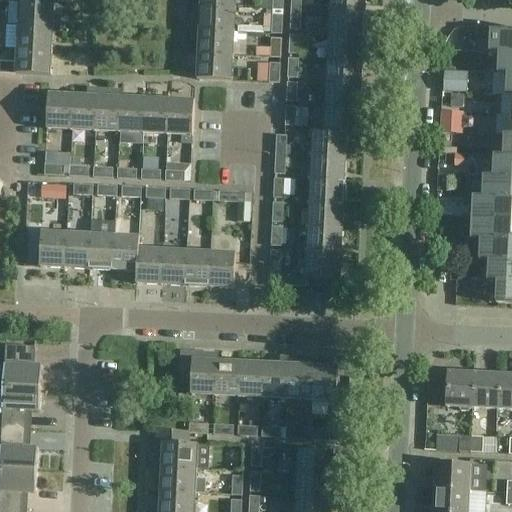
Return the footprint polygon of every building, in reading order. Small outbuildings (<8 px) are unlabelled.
[(236,9),(236,0),(201,0),(201,8),(236,9)] [(282,12),(282,0),(272,0),(272,12),(282,12)] [(301,0),(292,0),(292,12),(301,12),(301,0)] [(367,16),(367,0),(331,0),(331,14),(367,16)] [(55,7),(55,4),(19,2),(18,26),(54,28),(54,19),(60,20),(61,7),(55,7)] [(235,33),(236,9),(201,8),(200,17),(194,17),(194,30),(200,30),(200,32),(235,33)] [(301,31),(301,12),(292,12),(291,31),(301,31)] [(365,40),(367,16),(331,14),(329,39),(365,40)] [(281,36),(282,17),(272,16),(271,36),(281,36)] [(52,52),(54,28),(18,26),(17,50),(52,52)] [(200,32),(198,56),(234,57),(235,33),(200,32)] [(490,54),(499,55),(499,54),(511,54),(511,32),(491,32),(490,54)] [(291,36),(290,55),(300,55),(300,36),(291,36)] [(364,64),(365,40),(329,39),(328,63),(364,64)] [(280,60),(281,41),(271,40),(270,60),(280,60)] [(52,52),(17,50),(16,65),(0,64),(0,70),(0,74),(52,77),(52,76),(51,76),(52,52)] [(511,54),(499,54),(499,55),(498,76),(508,76),(508,75),(511,75),(511,54)] [(233,83),(234,57),(198,56),(197,79),(197,81),(233,83)] [(289,60),(288,79),(298,80),(299,61),(289,60)] [(363,88),(364,64),(328,63),(327,86),(363,88)] [(280,85),(280,66),(270,66),(270,84),(280,85)] [(446,89),(468,88),(467,77),(445,79),(446,89)] [(288,84),(288,103),(297,104),(298,84),(288,84)] [(362,112),(363,88),(327,86),(326,111),(362,112)] [(100,98),(98,98),(96,133),(120,135),(122,99),(113,99),(113,93),(100,92),(100,98)] [(72,132),(74,97),(50,96),(50,95),(49,95),(47,131),(61,132),(61,143),(70,144),(71,132),(72,132)] [(98,98),(74,97),(72,132),(96,133),(98,98)] [(120,135),(144,136),(146,100),(122,99),(120,135)] [(170,102),(146,100),(144,136),(168,137),(170,102)] [(193,103),(170,102),(168,137),(193,138),(195,102),(193,102),(193,103)] [(444,130),(465,130),(466,106),(444,106),(444,130)] [(287,108),(286,127),(296,128),(297,108),(287,108)] [(348,136),(360,137),(362,112),(326,111),(325,133),(325,134),(348,136)] [(347,160),(348,136),(325,134),(325,133),(313,133),(311,158),(347,160)] [(277,156),(287,157),(288,137),(278,137),(277,156)] [(46,154),(45,177),(64,178),(64,168),(65,155),(46,154)] [(277,156),(276,176),(286,177),(287,157),(277,156)] [(511,158),(504,159),(504,157),(494,157),(493,178),(493,179),(511,179),(511,158)] [(346,184),(347,160),(311,158),(310,183),(346,184)] [(70,178),(89,179),(89,169),(70,168),(70,178)] [(94,179),(113,180),(114,170),(94,169),(94,179)] [(118,180),(137,181),(137,171),(118,170),(118,180)] [(142,182),(161,182),(161,172),(142,171),(142,182)] [(166,183),(185,184),(185,174),(166,173),(166,183)] [(511,179),(493,179),(493,178),(484,177),(483,198),(483,199),(511,200),(511,179)] [(275,181),(275,201),(285,201),(286,181),(275,181)] [(345,208),(346,184),(310,183),(309,207),(345,208)] [(45,184),(45,185),(44,203),(68,205),(69,186),(45,184)] [(93,187),(74,186),(74,196),(93,197),(93,187)] [(118,188),(98,187),(98,197),(117,198),(118,188)] [(142,190),(123,189),(122,199),(141,200),(142,190)] [(166,191),(147,190),(147,200),(166,201),(166,191)] [(190,192),(171,191),(171,201),(190,203),(190,192)] [(215,193),(195,192),(195,203),(214,203),(215,193)] [(240,196),(240,195),(220,194),(220,204),(239,205),(238,224),(250,224),(252,196),(240,196)] [(511,221),(511,200),(483,199),(483,198),(474,198),(472,220),(511,221)] [(275,205),(273,225),(283,225),(284,206),(275,205)] [(308,231),(344,232),(345,208),(309,207),(308,231)] [(471,241),(481,241),(511,242),(511,239),(511,221),(472,220),(471,241)] [(39,268),(65,270),(67,235),(52,234),(52,226),(46,225),(45,233),(42,233),(41,241),(30,240),(29,253),(41,254),(40,267),(39,267),(39,268)] [(273,229),(272,249),(282,249),(283,230),(273,229)] [(342,256),(344,232),(308,231),(306,255),(342,256)] [(91,236),(67,235),(65,270),(89,271),(91,236)] [(115,237),(91,236),(89,271),(114,272),(115,237)] [(140,238),(115,237),(114,272),(137,273),(138,273),(139,250),(140,250),(140,238)] [(511,239),(511,242),(481,241),(479,262),(489,263),(489,262),(511,263),(511,239)] [(164,251),(140,250),(139,250),(138,273),(137,273),(137,286),(138,286),(138,285),(162,287),(164,251)] [(164,251),(162,287),(186,288),(188,252),(164,251)] [(188,252),(186,288),(210,289),(212,254),(188,252)] [(271,253),(271,272),(281,273),(282,253),(271,253)] [(212,254),(210,289),(236,290),(236,289),(235,289),(237,255),(212,254)] [(306,255),(306,263),(282,286),(280,286),(280,287),(308,289),(308,279),(341,281),(342,256),(306,255)] [(488,283),(498,284),(511,284),(511,263),(489,262),(489,263),(488,283)] [(511,284),(498,284),(496,304),(511,305),(511,284)] [(4,389),(42,391),(43,368),(30,368),(31,349),(35,350),(35,348),(6,347),(4,389)] [(218,362),(219,355),(181,353),(179,384),(192,385),(191,397),(216,398),(218,362)] [(289,401),(291,359),(280,358),(280,365),(266,365),(264,400),(289,401)] [(315,360),(291,359),(289,401),(313,403),(314,367),(315,360)] [(242,364),(218,362),(216,398),(240,399),(242,364)] [(266,365),(242,364),(240,399),(264,400),(266,365)] [(314,367),(313,403),(337,404),(339,368),(337,368),(314,367)] [(446,409),(472,411),(474,374),(448,373),(446,409)] [(474,374),(472,411),(498,412),(499,375),(474,374)] [(498,412),(511,412),(511,375),(499,375),(498,412)] [(4,389),(2,430),(27,431),(28,412),(41,413),(42,391),(4,389)] [(295,405),(296,428),(313,426),(311,404),(295,405)] [(190,435),(209,436),(209,426),(190,425),(190,435)] [(215,427),(215,437),(234,438),(234,428),(215,427)] [(239,438),(258,439),(258,429),(239,428),(239,438)] [(263,439),(282,440),(282,430),(263,429),(263,439)] [(26,450),(27,431),(2,430),(0,469),(0,470),(38,473),(39,451),(26,450)] [(287,440),(306,441),(306,431),(287,430),(287,440)] [(157,431),(155,469),(198,471),(199,446),(187,446),(188,433),(157,431)] [(311,441),(330,442),(330,432),(311,431),(311,441)] [(485,434),(484,455),(502,457),(504,435),(485,434)] [(459,453),(471,454),(472,438),(460,438),(459,453)] [(483,439),(472,438),(471,454),(482,454),(483,439)] [(253,449),(252,469),(262,469),(263,450),(253,449)] [(334,451),(334,453),(299,451),(297,476),(333,478),(335,451),(334,451)] [(435,491),(470,492),(472,466),(436,465),(435,491)] [(198,471),(155,469),(154,479),(162,479),(161,493),(197,495),(204,495),(205,481),(197,481),(198,471)] [(0,470),(0,511),(23,511),(24,495),(37,495),(38,473),(0,470)] [(252,474),(251,494),(261,494),(262,474),(252,474)] [(332,502),(333,478),(297,476),(296,500),(332,502)] [(242,497),(243,478),(233,478),(232,497),(242,497)] [(469,511),(470,492),(435,491),(433,511),(469,511)] [(195,511),(197,495),(161,493),(160,511),(195,511)] [(251,498),(249,511),(259,511),(261,498),(251,498)] [(331,511),(332,502),(296,500),(295,511),(331,511)] [(231,511),(241,511),(242,502),(232,502),(231,511)]
